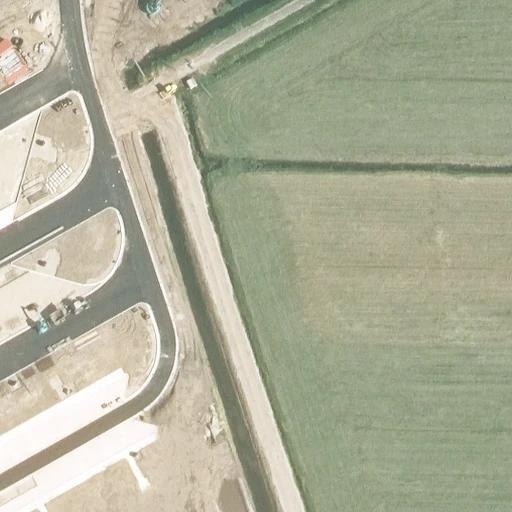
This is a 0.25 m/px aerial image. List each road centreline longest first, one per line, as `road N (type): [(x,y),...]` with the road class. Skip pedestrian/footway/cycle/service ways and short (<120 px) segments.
road 1 (track): [(192,63),(236,143),(241,189),(342,511)]
road 2 (track): [(291,511),(196,208),(167,78)]
road 3 (unclassified): [(167,78),(305,0)]
